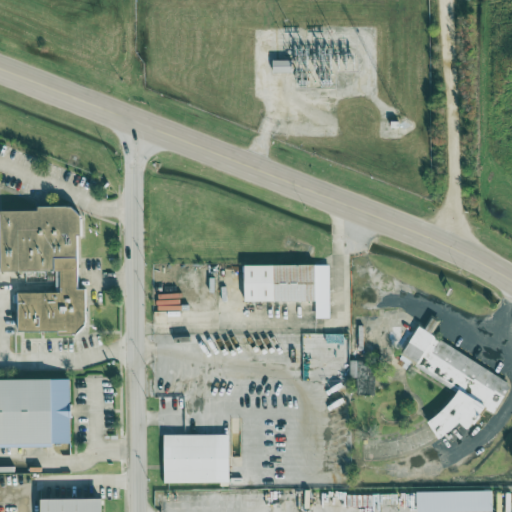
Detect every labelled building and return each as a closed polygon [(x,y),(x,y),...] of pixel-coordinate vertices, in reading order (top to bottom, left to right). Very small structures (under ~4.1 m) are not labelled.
[(273,72),(292,72),(292,60),(274,60),(273,72)] [(1,271),(58,271),(58,292),(18,292),(18,332),(87,332),(87,289),(78,289),(79,235),(82,235),(82,215),(75,215),(75,208),(2,208),(1,271)] [(329,264),(245,264),(245,301),(315,301),(315,318),(329,318),(329,264)] [(511,382),(418,328),(400,357),(455,390),(432,429),(446,438),(455,422),(471,431),(484,408),(494,414),(511,382)] [(350,377),(357,377),(357,393),(373,394),(374,362),(350,361),(350,377)] [(0,447),(71,447),(70,379),(0,379),(0,447)] [(165,483),(230,483),(229,434),(164,435),(165,483)] [(416,492),(416,511),(480,511),(492,511),(492,491),(416,492)] [(104,511),(104,499),(42,500),(41,511),(104,511)]
